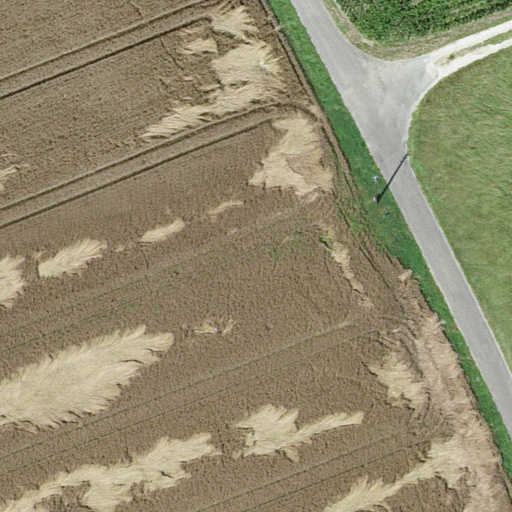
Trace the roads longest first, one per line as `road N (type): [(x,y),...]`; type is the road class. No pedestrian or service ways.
road 1 (unclassified): [(511,416),(308,0)]
road 2 (track): [(360,97),(511,37)]
